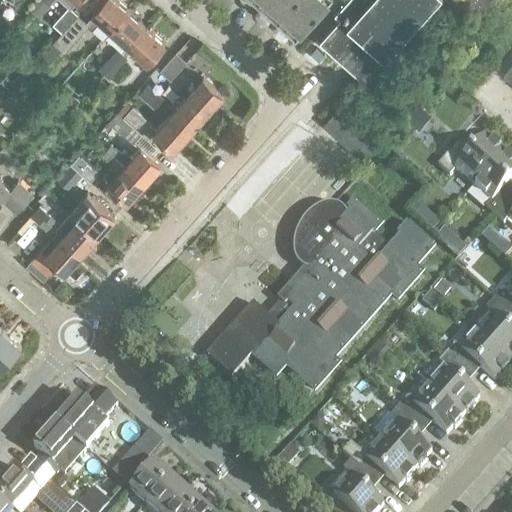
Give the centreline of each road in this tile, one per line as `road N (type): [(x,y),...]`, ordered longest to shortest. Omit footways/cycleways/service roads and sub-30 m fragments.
road 1 (residential): [(75,339),(279,106),(276,74),(190,0)]
road 2 (residential): [(272,511),(75,339)]
road 3 (residential): [(511,423),(431,511)]
